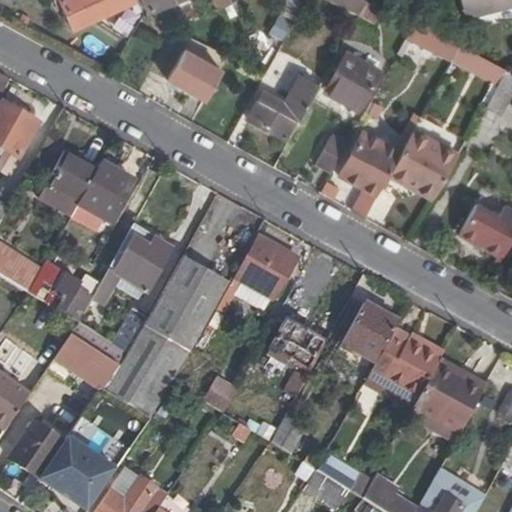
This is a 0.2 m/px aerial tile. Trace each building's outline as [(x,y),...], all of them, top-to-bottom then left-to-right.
[(65,0),(76,26),(137,0),(65,0)] [(147,0),(151,10),(173,0),(147,0)] [(210,0),(214,12),(230,7),(227,0),(210,0)] [(336,0),(360,11),(366,0),(336,0)] [(511,0),(464,0),(468,15),(511,4),(511,0)] [(429,55),(497,84),(505,66),(412,26),(399,56),(424,67),(429,55)] [(225,66),(189,47),(172,78),(207,98),(225,66)] [(362,107),(383,69),(350,51),(328,89),(362,107)] [(272,62),(267,80),(280,84),(285,66),(272,62)] [(511,67),(509,66),(493,96),(505,102),(511,91),(511,67)] [(287,136),(299,116),(303,119),(325,81),(301,68),(286,95),(268,86),(251,116),(287,136)] [(0,99),(9,83),(0,77),(0,99)] [(5,101),(0,109),(0,142),(21,155),(41,120),(5,101)] [(418,125),(404,150),(392,173),(436,198),(463,150),(418,125)] [(366,129),(342,174),(367,188),(380,195),(392,173),(404,150),(366,129)] [(335,133),(318,162),(334,171),(351,142),(335,133)] [(58,140),(50,135),(35,163),(41,167),(58,140)] [(66,150),(40,197),(72,217),(81,200),(98,169),(66,150)] [(104,158),(98,169),(81,200),(112,218),(136,176),(104,158)] [(380,195),(367,188),(356,209),(368,216),(380,195)] [(511,205),(487,192),(464,234),(504,256),(511,242),(511,205)] [(0,223),(11,205),(0,198),(0,223)] [(174,247),(134,224),(105,278),(81,320),(101,331),(109,316),(101,311),(119,283),(124,274),(148,288),(150,290),(174,247)] [(253,255),(249,253),(232,284),(221,304),(229,308),(236,295),(245,280),(273,297),(276,298),(301,255),(266,234),(253,255)] [(0,270),(31,290),(39,275),(0,251),(0,270)] [(232,284),(182,257),(148,319),(130,352),(178,382),(191,358),(221,304),(232,284)] [(39,275),(31,290),(32,291),(81,321),(81,320),(105,278),(86,267),(80,276),(49,259),(39,275)] [(124,274),(119,283),(144,296),(148,288),(124,274)] [(245,280),(236,295),(265,311),(273,297),(245,280)] [(370,300),(346,342),(380,361),(398,328),(403,319),(370,300)] [(148,319),(134,310),(115,343),(130,352),(148,319)] [(310,367),(325,339),(289,320),(274,346),(310,367)] [(81,322),(73,334),(121,365),(130,352),(115,343),(81,322)] [(398,328),(380,361),(366,387),(413,411),(439,363),(443,357),(444,354),(411,336),(398,328)] [(414,330),(411,336),(444,354),(447,349),(414,330)] [(73,334),(34,391),(7,431),(0,441),(0,460),(3,463),(21,437),(23,438),(12,454),(41,474),(66,439),(62,436),(90,396),(97,401),(104,390),(121,365),(73,334)] [(121,365),(104,390),(153,419),(178,382),(130,352),(121,365)] [(443,357),(439,363),(486,388),(490,382),(443,357)] [(178,382),(225,411),(226,412),(240,386),(191,358),(178,382)] [(486,388),(439,363),(413,411),(409,418),(456,443),(486,388)] [(34,391),(0,367),(0,425),(7,431),(34,391)] [(302,369),(291,389),(299,394),(311,374),(302,369)] [(509,420),(511,413),(511,391),(509,390),(497,415),(509,420)] [(310,424),(289,412),(274,440),(294,453),(310,424)] [(70,436),(42,479),(92,511),(120,469),(70,436)] [(320,470),(343,483),(351,488),(361,469),(330,451),(320,470)] [(320,470),(308,488),(329,502),(343,483),(320,470)] [(477,511),(487,495),(442,470),(418,511),(477,511)] [(114,489),(96,511),(158,511),(162,507),(171,494),(144,475),(128,498),(114,489)]
